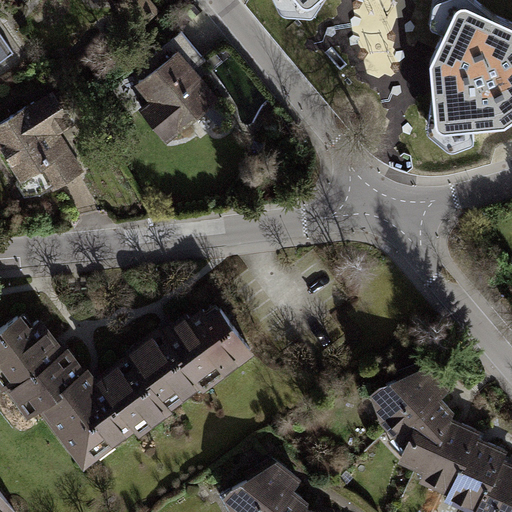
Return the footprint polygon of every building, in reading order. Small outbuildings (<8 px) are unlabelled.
[(121,0),(138,22),(159,6),(153,0),(121,0)] [(511,25),(462,2),(457,1),(453,3),(451,6),(425,62),(432,122),(434,125),(437,127),(441,128),(500,123),(511,115),(511,25)] [(0,25),(0,59),(16,48),(0,25)] [(172,57),(132,90),(149,110),(137,121),(162,150),(214,106),(172,57)] [(0,145),(2,144),(22,177),(43,165),(55,184),(83,167),(60,131),(76,121),(54,86),(0,119),(0,145)] [(124,346),(128,351),(167,404),(253,345),(210,288),(124,346)] [(31,297),(0,321),(0,372),(28,408),(38,399),(85,364),(31,297)] [(94,376),(85,364),(38,399),(87,464),(167,404),(128,351),(94,376)] [(377,416),(390,431),(439,392),(447,385),(425,361),(379,378),(368,391),(377,416)] [(399,458),(420,472),(450,415),(453,408),(439,392),(390,431),(400,443),(399,458)] [(420,472),(445,488),(470,437),(475,427),(450,415),(420,472)] [(477,511),(500,461),(503,448),(470,437),(445,488),(442,499),(463,508),(461,511),(477,511)] [(229,511),(275,511),(287,491),(298,478),(271,457),(233,479),(221,498),(229,511)] [(511,511),(511,465),(500,461),(477,511),(511,511)] [(0,487),(0,511),(8,511),(15,508),(0,487)] [(303,511),(305,505),(287,491),(275,511),(303,511)]
